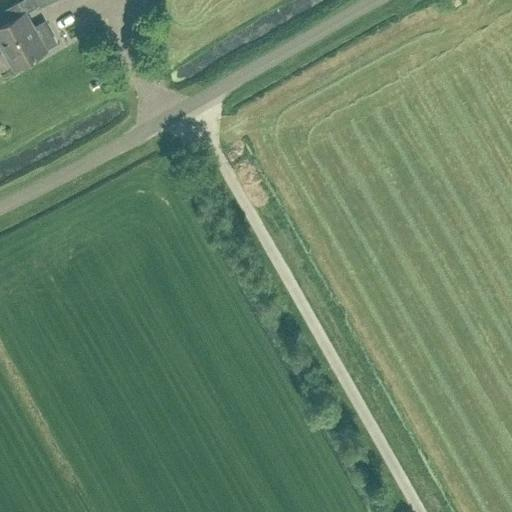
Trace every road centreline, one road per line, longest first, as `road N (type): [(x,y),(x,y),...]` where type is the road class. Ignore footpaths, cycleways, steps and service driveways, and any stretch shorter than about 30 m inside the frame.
road 1 (unclassified): [(187,104),(420,511)]
road 2 (unclassified): [(0,204),(187,104)]
road 3 (unclassified): [(187,104),(371,0)]
